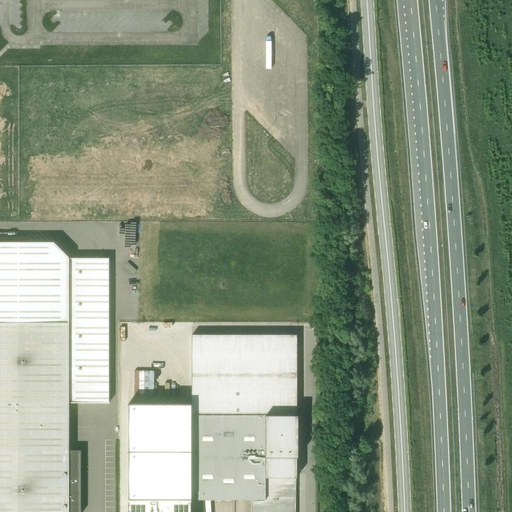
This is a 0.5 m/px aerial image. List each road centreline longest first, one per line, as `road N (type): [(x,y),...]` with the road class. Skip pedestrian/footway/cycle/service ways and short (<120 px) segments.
road 1 (unclassified): [(404,511),(367,0)]
road 2 (trunk): [(410,0),(443,511)]
road 3 (trunk): [(468,511),(435,0)]
road 4 (unknown): [(258,0),(296,44),(300,192),(285,211),(251,211),(235,188)]
road 5 (unknown): [(235,188),(237,0)]
road 6 (unknown): [(34,36),(176,37),(190,28),(190,4)]
road 7 (unknown): [(34,6),(190,4)]
